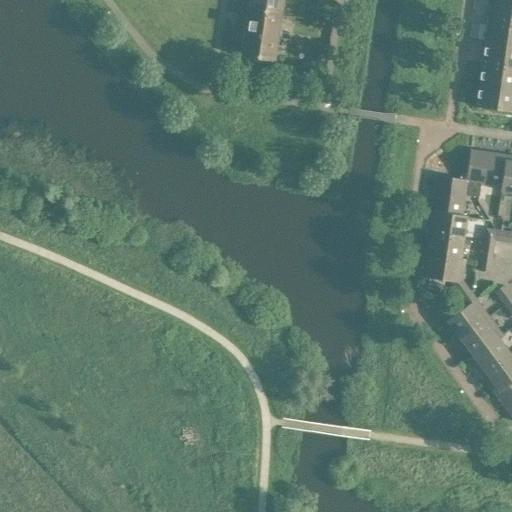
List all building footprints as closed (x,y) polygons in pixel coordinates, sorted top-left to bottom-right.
[(248,0),(247,11),(280,15),(282,0),(248,0)] [(511,1),(501,0),(490,0),(488,20),(511,23),(511,1)] [(234,23),(233,31),(277,38),(280,15),(247,11),(245,25),(234,23)] [(511,23),(488,20),(485,42),(511,45),(511,23)] [(277,38),(233,31),(231,40),(242,41),(240,56),(273,61),(277,38)] [(511,45),(485,42),(481,63),(511,67),(511,45)] [(511,67),(481,63),(478,85),(511,89),(511,67)] [(511,101),(511,89),(478,85),(475,106),(511,111),(511,101)] [(470,150),(465,179),(478,197),(480,183),(500,185),(505,155),(470,150)] [(511,155),(505,155),(500,185),(500,190),(511,192),(511,155)] [(436,175),(431,210),(461,215),(464,195),(478,197),(465,179),(436,175)] [(461,215),(431,210),(428,231),(463,237),(466,215),(461,215)] [(511,242),(511,232),(486,228),(484,240),(494,241),(494,239),(511,242)] [(428,231),(424,253),(460,258),(463,237),(428,231)] [(494,241),(484,240),(480,270),(489,272),(494,241)] [(460,258),(424,253),(421,276),(429,277),(428,283),(442,285),(443,280),(461,282),(464,259),(460,258)] [(463,298),(471,293),(465,285),(458,291),(463,298)] [(511,298),(511,297),(503,285),(495,291),(505,304),(511,298)] [(488,316),(475,299),(446,320),(459,338),(488,316)] [(488,316),(459,338),(472,354),(468,357),(469,358),(498,337),(502,335),(488,316)] [(511,354),(498,337),(469,358),(482,376),(511,354)] [(511,356),(511,354),(482,376),(495,394),(511,380),(511,356)] [(511,380),(495,394),(511,416),(511,380)]
